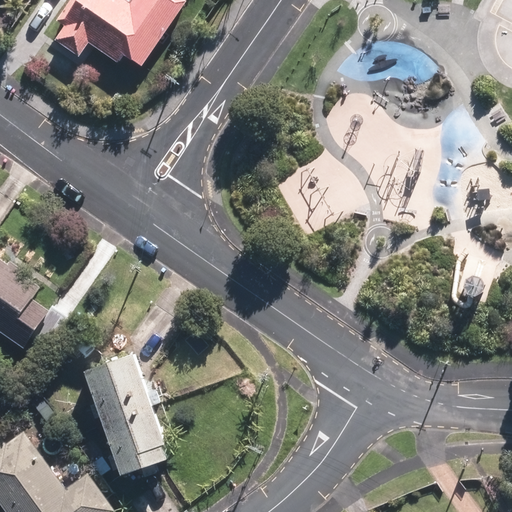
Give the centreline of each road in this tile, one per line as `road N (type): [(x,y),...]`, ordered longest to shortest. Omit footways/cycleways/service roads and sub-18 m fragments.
road 1 (residential): [(139,209),(378,377)]
road 2 (residential): [(281,0),(139,209)]
road 3 (residential): [(378,377),(337,442),(266,511)]
road 4 (residential): [(0,114),(139,209)]
road 5 (residential): [(378,377),(430,401),(511,409)]
